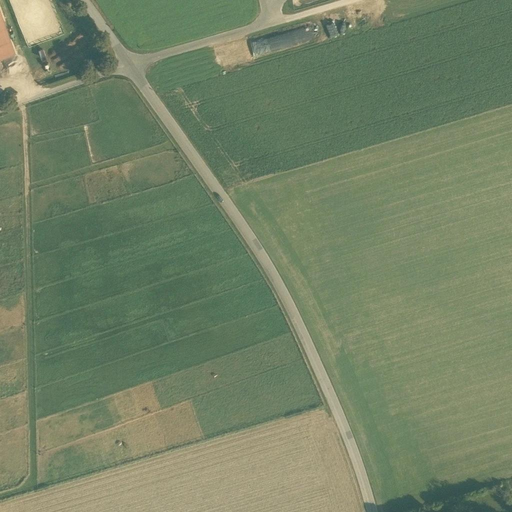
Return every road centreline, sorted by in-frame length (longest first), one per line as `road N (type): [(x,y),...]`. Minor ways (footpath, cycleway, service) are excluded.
road 1 (unclassified): [(371,511),(336,409),(263,255),(128,64)]
road 2 (track): [(350,0),(128,64)]
road 3 (unclassified): [(128,64),(0,109)]
